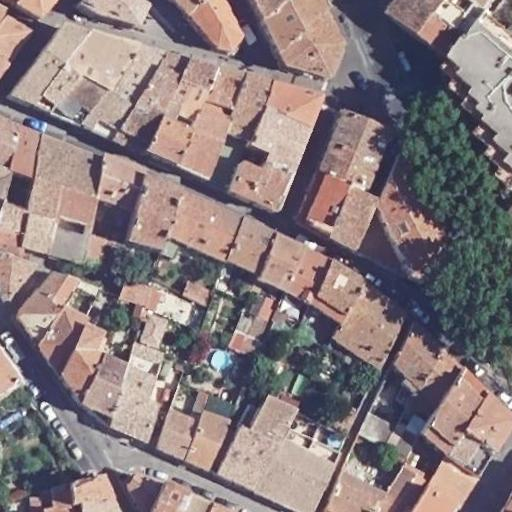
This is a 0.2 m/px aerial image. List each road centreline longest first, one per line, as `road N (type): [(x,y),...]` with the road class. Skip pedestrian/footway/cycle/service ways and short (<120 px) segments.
road 1 (tertiary): [(0,114),(277,228)]
road 2 (tertiary): [(277,228),(411,307),(511,404)]
road 3 (secondary): [(377,56),(402,124),(511,315)]
road 4 (residential): [(241,511),(75,435)]
road 5 (residential): [(333,99),(265,77),(225,0)]
road 6 (residential): [(333,99),(277,228)]
road 7 (residential): [(75,435),(0,329)]
